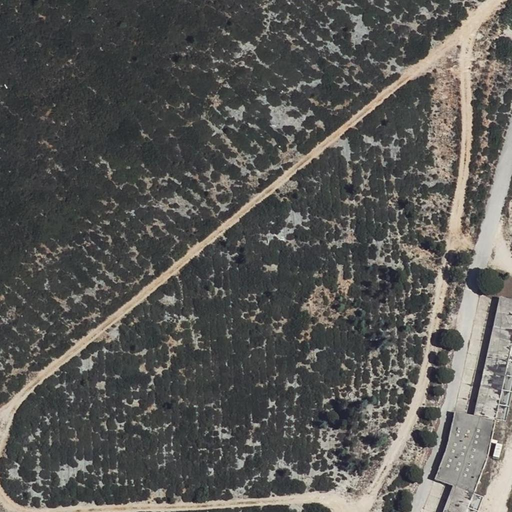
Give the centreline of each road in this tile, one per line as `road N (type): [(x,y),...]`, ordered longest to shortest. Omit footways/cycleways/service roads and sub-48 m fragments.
road 1 (track): [(71,511),(372,497),(417,412),(470,122),(470,25)]
road 2 (track): [(470,25),(15,407)]
road 3 (unclassified): [(417,511),(511,171)]
